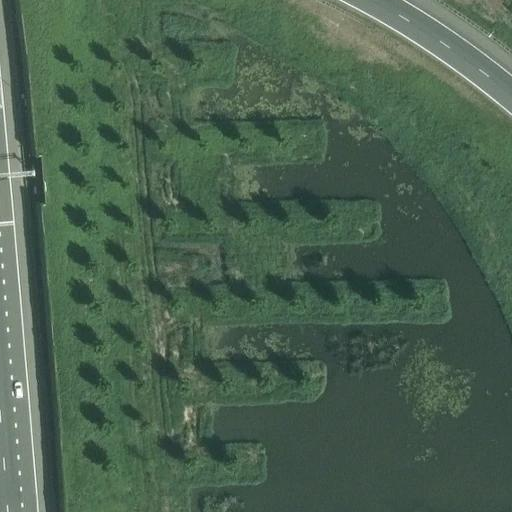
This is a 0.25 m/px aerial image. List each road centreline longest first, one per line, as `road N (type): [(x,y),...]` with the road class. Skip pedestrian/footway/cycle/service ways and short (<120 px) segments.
road 1 (motorway): [(511,98),(367,0)]
road 2 (motorway): [(11,511),(0,382)]
